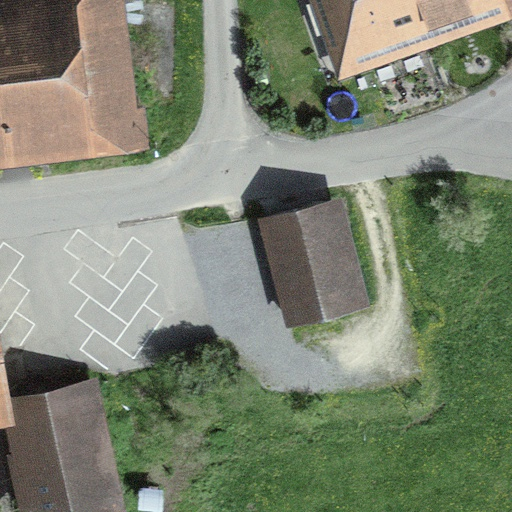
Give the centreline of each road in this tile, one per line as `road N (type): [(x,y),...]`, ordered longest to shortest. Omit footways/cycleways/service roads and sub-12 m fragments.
road 1 (unclassified): [(511,154),(447,145),(228,178)]
road 2 (unclassified): [(228,178),(0,209)]
road 3 (unclassified): [(219,0),(228,178)]
